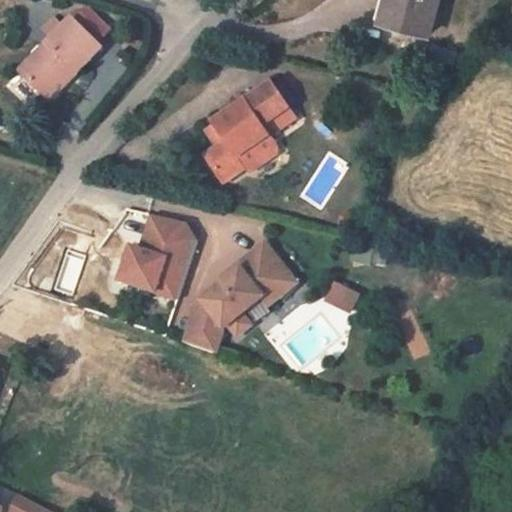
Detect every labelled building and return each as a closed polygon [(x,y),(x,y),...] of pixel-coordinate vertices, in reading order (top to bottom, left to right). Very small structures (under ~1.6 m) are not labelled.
[(385,0),(379,23),(430,36),(439,0),(385,0)] [(64,29),(53,39),(20,72),(46,96),(74,68),(80,73),(103,49),(74,19),(64,29)] [(53,39),(64,29),(54,19),(44,30),(53,39)] [(403,38),(399,53),(422,59),(427,45),(403,38)] [(46,96),(52,102),(80,73),(74,68),(46,96)] [(290,112),(287,108),(278,94),(273,86),(215,127),(227,145),(219,150),(209,157),(226,184),(246,170),(253,172),(276,156),(277,149),(270,138),(265,131),(290,112)] [(278,94),(287,108),(296,103),(286,89),(278,94)] [(207,133),(219,150),(227,145),(215,127),(207,133)] [(133,249),(121,282),(179,302),(199,242),(189,224),(154,216),(146,240),(149,241),(145,253),(133,249)] [(228,281),(203,301),(226,329),(230,325),(244,314),(265,298),(271,306),(299,284),(266,243),(239,266),(242,270),(228,281)] [(357,247),(355,262),(375,265),(375,262),(387,264),(389,252),(357,247)] [(225,277),(228,281),(242,270),(239,266),(225,277)] [(336,283),(330,295),(344,302),(350,290),(336,283)] [(350,290),(344,302),(357,308),(363,296),(350,290)] [(226,329),(203,301),(201,298),(186,344),(217,354),(226,329)] [(230,325),(239,336),(253,326),(244,314),(230,325)] [(47,511),(19,497),(10,511),(47,511)]
